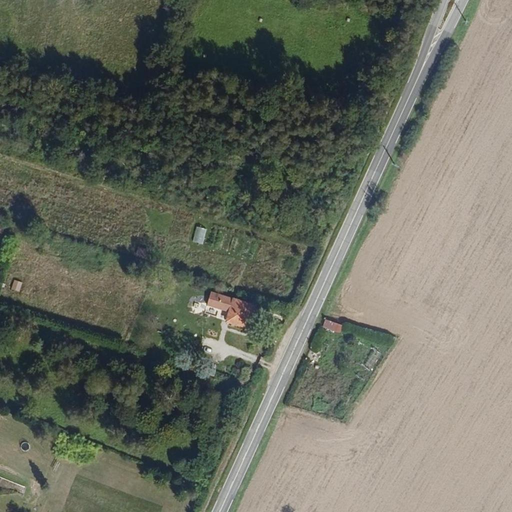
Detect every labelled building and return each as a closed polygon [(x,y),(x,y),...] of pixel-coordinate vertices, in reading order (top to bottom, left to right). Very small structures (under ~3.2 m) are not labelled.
[(203,244),(207,228),(196,226),(193,241),(203,244)] [(14,279),(11,290),(20,291),(22,281),(14,279)] [(230,311),(234,298),(212,291),(208,304),(230,311)] [(245,327),(253,304),(234,298),(230,311),(227,321),(231,322),(230,326),(237,329),(239,325),(245,327)] [(322,327),(340,333),(343,325),(325,318),(322,327)] [(204,336),(201,346),(211,350),(215,340),(204,336)] [(370,370),(381,353),(371,347),(360,364),(370,370)]
